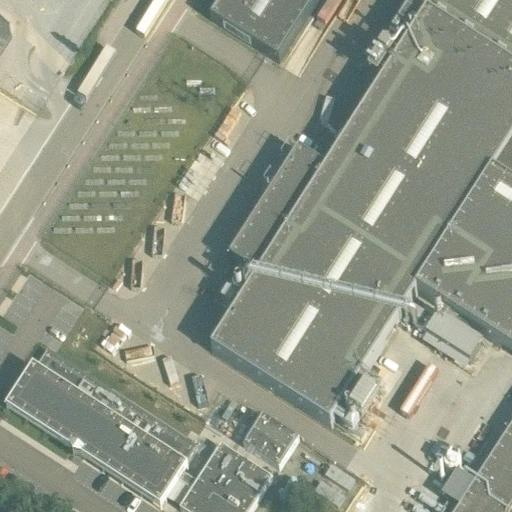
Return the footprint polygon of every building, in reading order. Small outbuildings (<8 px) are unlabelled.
[(511,0),(225,0),(211,22),(266,57),(280,66),(322,0),(399,0),(411,7),(394,34),(389,41),(406,51),(351,138),(344,148),(328,173),(299,154),(230,263),(259,281),(212,355),(332,431),(418,296),(511,356),(511,0)] [(0,18),(0,39),(10,25),(0,18)] [(48,355),(37,372),(34,370),(7,412),(71,453),(75,460),(83,461),(162,511),(179,484),(193,494),(181,511),(254,511),(274,482),(222,449),(198,486),(184,477),(189,470),(186,468),(197,452),(198,450),(48,353),(47,355),(48,355)] [(254,433),(291,456),(302,439),(265,416),(254,433)] [(511,511),(511,431),(459,511),(511,511)] [(254,433),(244,448),(280,470),(291,456),(254,433)]
